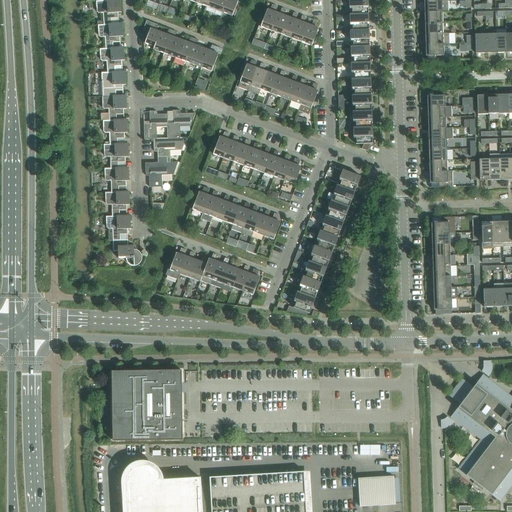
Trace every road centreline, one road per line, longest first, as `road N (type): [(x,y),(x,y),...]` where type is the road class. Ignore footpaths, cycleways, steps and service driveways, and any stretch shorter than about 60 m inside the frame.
road 1 (secondary): [(30,320),(22,0)]
road 2 (secondary): [(5,0),(14,319)]
road 3 (residential): [(325,343),(213,325),(30,320)]
road 4 (residential): [(30,339),(325,343)]
road 5 (residential): [(332,147),(216,104),(141,101)]
road 6 (secondary): [(14,338),(12,511)]
road 7 (residential): [(401,172),(396,0)]
road 8 (secondary): [(35,511),(30,339)]
road 9 (residential): [(406,342),(401,172)]
road 10 (residential): [(277,298),(332,147)]
road 11 (residential): [(336,149),(333,0)]
road 12 (residential): [(146,241),(141,101)]
